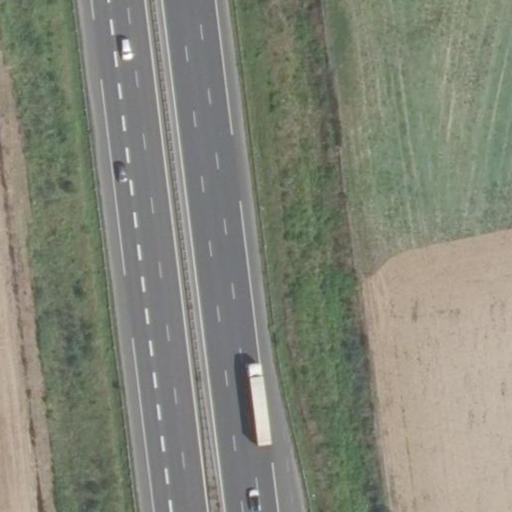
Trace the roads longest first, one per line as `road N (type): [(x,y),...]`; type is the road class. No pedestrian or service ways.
road 1 (motorway): [(121,0),(189,511)]
road 2 (motorway): [(252,511),(189,0)]
